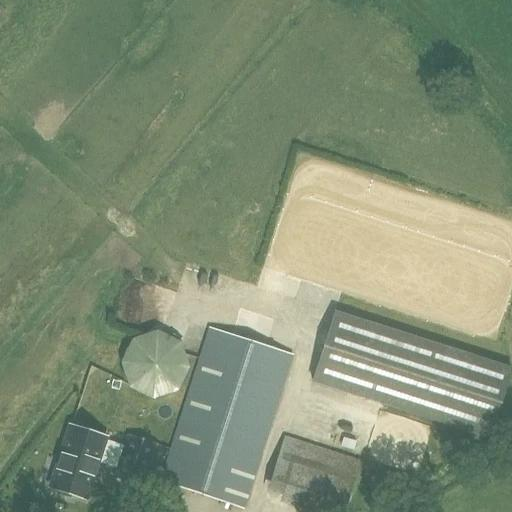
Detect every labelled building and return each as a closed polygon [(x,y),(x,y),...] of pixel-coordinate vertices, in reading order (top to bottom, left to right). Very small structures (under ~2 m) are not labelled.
[(511,370),(335,314),(313,382),(492,440),(511,377),(511,370)] [(180,383),(179,340),(164,341),(164,327),(122,329),(125,386),(180,383)] [(243,509),(292,356),(210,330),(161,483),(243,509)] [(71,496),(85,500),(104,439),(70,428),(51,489),(54,491),(53,494),(70,500),(71,496)] [(312,479),(331,484),(341,447),(278,430),(262,490),(306,502),(312,479)] [(144,489),(158,447),(127,437),(114,479),(144,489)]
